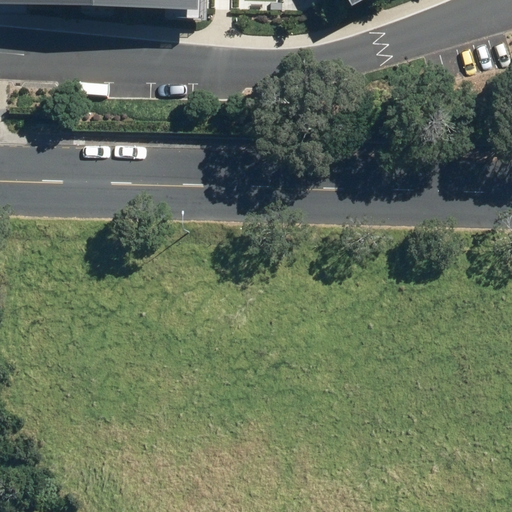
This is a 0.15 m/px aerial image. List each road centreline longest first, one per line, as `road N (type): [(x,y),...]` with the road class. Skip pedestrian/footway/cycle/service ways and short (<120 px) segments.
road 1 (residential): [(511,3),(303,70),(90,72),(0,63)]
road 2 (secondary): [(0,174),(511,194)]
